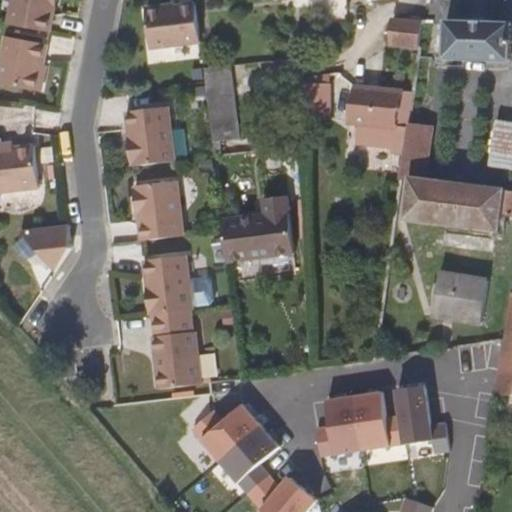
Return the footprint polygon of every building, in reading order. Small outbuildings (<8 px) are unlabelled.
[(13,0),(8,24),(50,32),(56,0),(13,0)] [(201,42),(197,4),(147,10),(152,49),(201,42)] [(391,45),(420,48),(424,20),(415,19),(394,17),(391,45)] [(511,23),(446,20),(445,59),(511,61),(511,23)] [(48,45),(6,37),(0,68),(0,83),(39,92),(48,45)] [(241,139),(232,65),(205,67),(215,152),(222,151),(221,141),(241,139)] [(301,112),(326,110),(324,78),(305,80),(304,80),(301,86),(301,96),(301,112)] [(406,148),(409,126),(413,97),(354,88),(349,122),(353,123),(393,129),(392,140),(391,145),(406,148)] [(126,112),(133,168),(175,163),(168,107),(126,112)] [(490,165),(511,167),(511,120),(496,118),(490,165)] [(393,129),(353,123),(352,135),(392,140),(393,129)] [(406,148),(402,175),(411,176),(425,179),(432,129),(409,126),(406,148)] [(0,192),(41,187),(35,145),(3,149),(2,139),(0,139),(0,192)] [(511,215),(511,190),(425,179),(411,176),(405,220),(501,233),(504,214),(511,215)] [(135,188),(142,243),(184,238),(177,183),(135,188)] [(223,219),(229,262),(295,254),(288,196),(264,199),(266,214),(223,219)] [(21,231),(56,272),(73,250),(69,225),(21,231)] [(145,263),(151,318),(154,317),(191,313),(193,312),(193,309),(212,307),(213,302),(211,287),(208,283),(190,285),(186,258),(145,263)] [(434,316),(483,324),(490,280),(442,271),(434,316)] [(511,292),(511,293),(503,344),(495,396),(511,393),(511,292)] [(154,317),(156,339),(193,335),(191,313),(154,317)] [(158,374),(161,391),(181,389),(203,387),(196,334),(193,335),(156,339),(154,339),(156,357),(160,357),(162,374),(158,374)] [(402,417),(406,446),(434,442),(436,453),(450,451),(446,423),(432,425),(426,387),(398,392),(402,417)] [(383,394),(356,398),(364,452),(406,446),(402,417),(387,420),(383,394)] [(318,431),(322,459),(364,452),(356,398),(328,402),(332,429),(318,431)] [(221,464),(263,428),(245,407),(225,424),(215,413),(193,431),(221,464)] [(249,496),(270,477),(262,468),(282,450),(263,428),(221,464),(249,496)] [(309,511),(318,502),(291,479),(282,491),(270,477),(249,496),(262,511),(309,511)] [(408,498),(405,511),(408,511),(432,511),(434,504),(408,498)]
